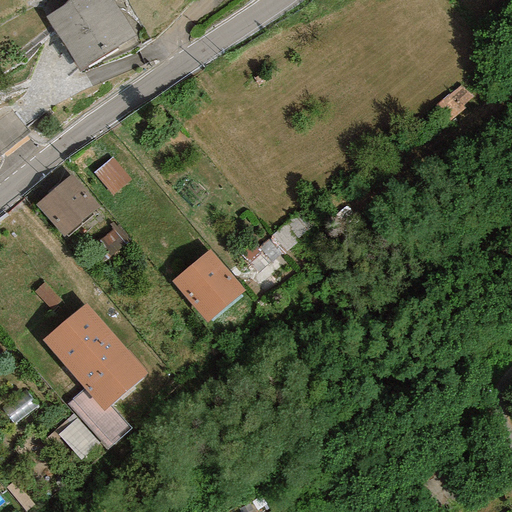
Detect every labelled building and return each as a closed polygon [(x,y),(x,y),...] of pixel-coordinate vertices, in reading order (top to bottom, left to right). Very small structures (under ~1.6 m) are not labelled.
[(103,0),(76,0),(39,20),(72,79),(129,48),(103,0)] [(98,170),(115,191),(132,178),(115,157),(98,170)] [(67,178),(30,210),(59,242),(96,210),(67,178)] [(206,260),(170,290),(208,335),(244,306),(206,260)] [(92,324),(50,358),(96,415),(138,381),(92,324)] [(60,433),(80,461),(100,447),(80,419),(60,433)]
